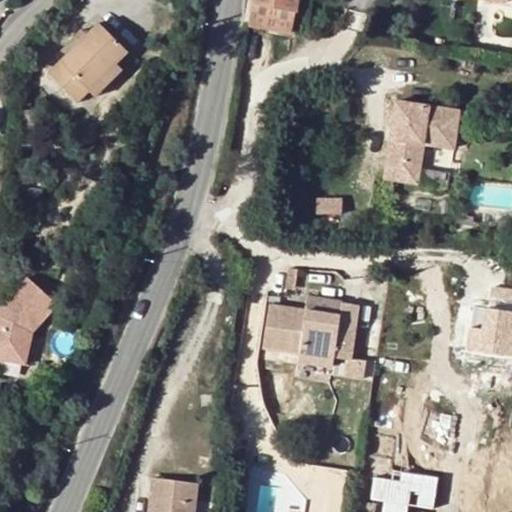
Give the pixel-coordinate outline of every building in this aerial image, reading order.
[(295,0),(255,0),(254,6),(293,12),(295,0)] [(251,28),(276,32),(290,34),(293,12),(254,6),(251,28)] [(81,42),(48,73),(77,103),(90,91),(117,64),(130,52),(100,23),(88,35),(81,42)] [(76,37),(81,42),(88,35),(83,29),(76,37)] [(117,64),(90,91),(96,97),(123,70),(117,64)] [(459,112),(396,103),(387,159),(402,163),(400,182),(418,185),(423,146),(454,150),(459,112)] [(402,163),(387,159),(384,179),(400,182),(402,163)] [(337,199),(312,198),(312,213),(337,214),(337,199)] [(60,299),(26,275),(0,310),(0,358),(32,362),(36,329),(60,299)] [(490,309),(481,307),(478,328),(470,327),(467,350),(483,352),(481,363),(511,367),(511,289),(493,287),(490,309)] [(315,293),(313,305),(342,310),(344,297),(315,293)] [(339,337),(336,352),(351,354),(354,354),(361,300),(344,297),(342,310),(339,337)] [(313,305),(273,298),(265,342),(305,348),(336,353),(336,352),(339,337),(342,310),(313,305)] [(473,306),(470,327),(478,328),(481,307),(473,306)] [(354,354),(351,354),(349,371),(364,373),(366,356),(354,354)] [(154,469),(148,511),(158,511),(164,470),(154,469)] [(195,511),(198,492),(184,491),(185,473),(164,470),(158,511),(195,511)] [(200,474),(185,473),(184,491),(198,492),(200,474)]
